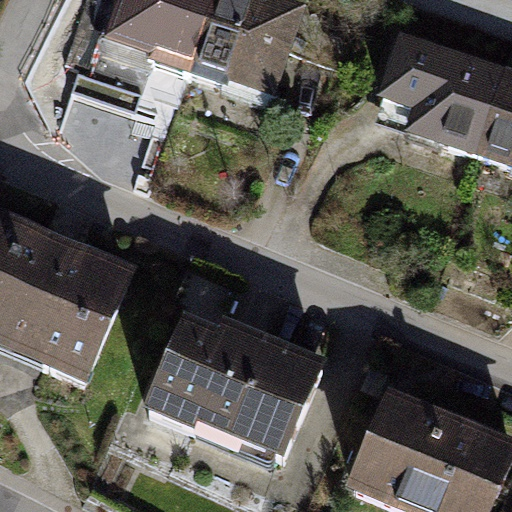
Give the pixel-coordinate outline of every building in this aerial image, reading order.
[(195,86),(221,0),(123,0),(105,56),(195,86)] [(312,19),(256,0),(221,0),(195,86),(280,115),(312,19)] [(463,161),(492,74),(402,42),(372,129),(463,161)] [(511,80),(492,74),(463,161),(511,177),(511,80)] [(131,276),(0,219),(0,354),(81,390),(131,276)] [(223,332),(188,317),(146,414),(282,471),(328,364),(228,322),(223,332)] [(506,511),(511,500),(511,461),(398,413),(356,511),(506,511)]
